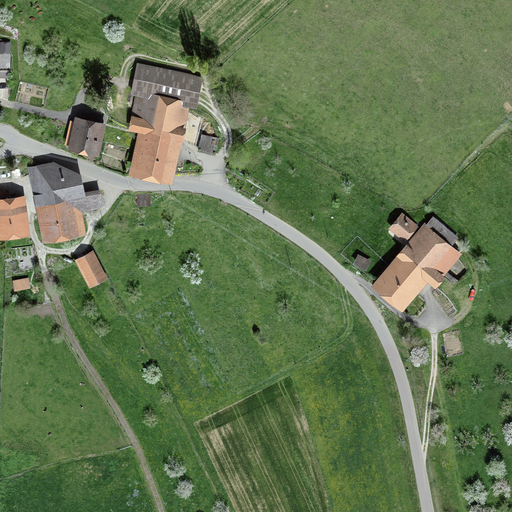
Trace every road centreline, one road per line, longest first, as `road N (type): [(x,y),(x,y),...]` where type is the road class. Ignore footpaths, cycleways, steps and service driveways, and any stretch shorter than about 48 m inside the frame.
road 1 (tertiary): [(30,142),(120,183),(212,187),(309,244),(349,281),(375,312),(402,371),(428,511)]
road 2 (track): [(435,309),(421,476)]
